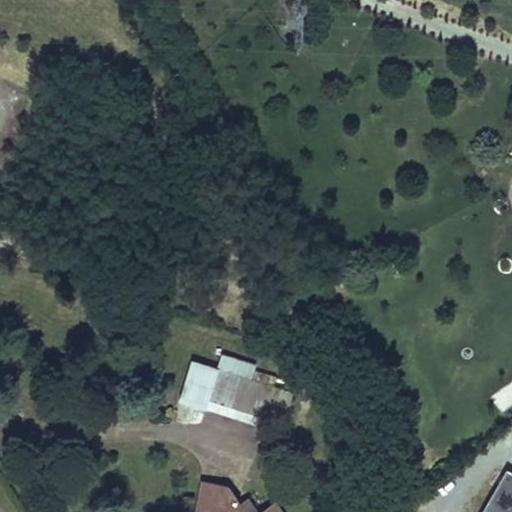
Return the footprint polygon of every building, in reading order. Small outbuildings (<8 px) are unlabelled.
[(259,401),(269,373),(218,353),(208,382),(259,401)] [(285,404),(293,382),(269,373),(259,401),(269,405),(272,398),(285,404)] [(176,421),(201,423),(203,408),(177,406),(176,421)] [(279,511),(275,502),(256,509),(252,511),(233,511),(234,499),(222,476),(195,471),(185,511),(279,511)] [(511,511),(511,477),(504,473),(481,511),(511,511)] [(248,492),(234,499),(233,511),(252,511),(256,509),(248,492)]
